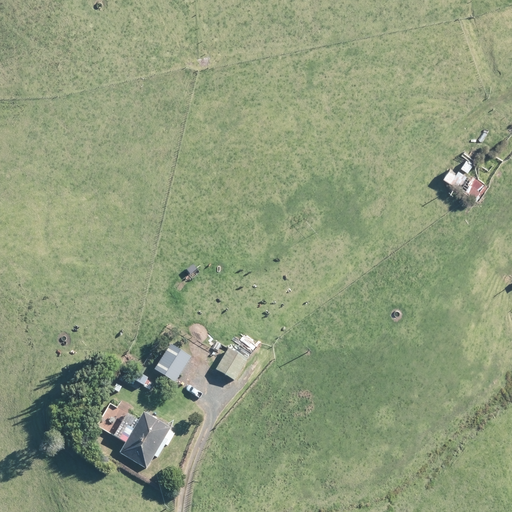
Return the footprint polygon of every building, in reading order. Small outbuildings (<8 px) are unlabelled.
[(475,166),(469,161),(464,168),(471,173),(475,166)] [(462,188),(470,176),(462,171),(459,175),(453,171),(448,179),(462,188)] [(486,185),(472,175),(462,189),(476,199),(486,185)] [(170,345),(154,370),(175,384),(191,358),(170,345)] [(248,362),(230,350),(218,370),(236,382),(248,362)] [(149,471),(172,431),(145,415),(121,456),(149,471)]
